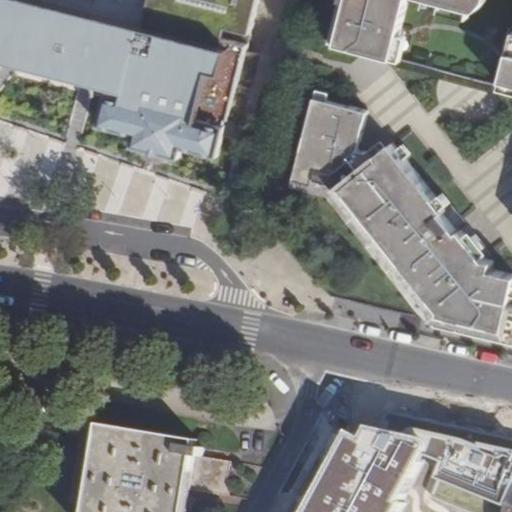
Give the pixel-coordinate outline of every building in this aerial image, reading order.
[(131,69),(143,22),(47,0),(10,0),(7,41),(0,39),(0,58),(126,90),(131,69)] [(0,0),(0,39),(7,41),(10,0),(0,0)] [(144,23),(143,22),(131,69),(126,90),(128,91),(127,97),(108,93),(100,125),(136,134),(132,146),(181,158),(184,147),(220,157),(221,149),(253,27),(259,0),(98,0),(147,12),(144,23)] [(342,0),(331,44),(395,61),(411,0),(431,0),(474,11),(482,8),(490,1),(490,0),(342,0)] [(511,40),(500,87),(511,90),(511,40)] [(316,98),(294,181),(314,186),(315,182),(333,186),(339,194),(336,196),(356,220),(359,218),(365,226),(362,228),(382,252),(385,250),(391,257),(388,260),(407,284),(411,281),(417,289),(414,292),(420,300),(425,304),(429,308),(434,313),(441,317),(439,323),(511,339),(511,304),(511,305),(511,303),(511,273),(493,270),(495,261),(487,259),(463,230),(460,233),(444,214),(447,211),(393,145),(379,156),(359,150),(369,112),(316,98)] [(399,511),(407,499),(403,497),(431,450),(449,458),(434,493),(476,511),(505,511),(511,497),(511,436),(393,408),(390,409),(388,411),(386,413),(383,426),(375,424),(368,436),(354,428),(306,511),(399,511)] [(196,457),(205,458),(206,450),(197,448),(198,441),(103,425),(89,511),(186,511),(190,491),(196,457)] [(196,457),(190,491),(228,497),(234,463),(205,458),(196,457)]
